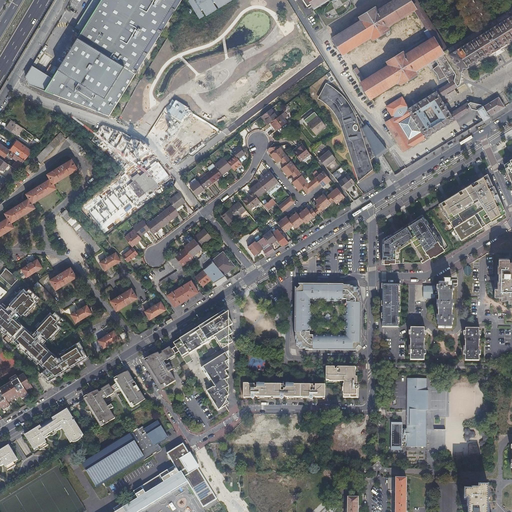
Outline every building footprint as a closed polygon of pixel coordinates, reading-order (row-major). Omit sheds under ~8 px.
[(181,0),(100,0),(100,1),(101,1),(90,18),(87,24),(78,38),(70,51),(53,78),(45,91),(109,116),(135,75),(174,12),(181,0)] [(189,0),(187,1),(199,20),(204,17),(201,11),(202,10),(206,17),(217,10),(212,3),(215,2),(219,9),(233,0),(189,0)] [(296,0),(307,16),(313,12),(311,9),(308,0),(296,0)] [(308,0),(311,9),(314,7),(325,0),(308,0)] [(387,26),(415,9),(409,0),(394,0),(377,11),(375,7),(360,17),(362,20),(334,38),(343,53),(346,51),(371,35),(373,38),(388,29),(387,26)] [(416,0),(409,0),(415,9),(427,29),(431,35),(442,53),(447,50),(416,0)] [(450,54),(511,15),(511,9),(447,50),(450,54)] [(511,39),(511,15),(450,54),(461,71),(511,39)] [(365,80),(361,82),(371,97),(399,80),(401,83),(416,73),(414,70),(435,57),(442,53),(431,35),(428,37),(403,53),(403,52),(388,62),(390,65),(365,80)] [(450,54),(447,50),(442,53),(435,57),(439,64),(433,69),(437,73),(439,79),(446,76),(450,82),(436,91),(440,97),(459,84),(460,80),(462,73),(461,71),(450,54)] [(53,78),(32,65),(25,77),(28,84),(45,91),(53,78)] [(361,82),(365,80),(357,67),(356,68),(353,70),(361,82)] [(214,87),(225,79),(219,71),(208,79),(214,87)] [(366,174),(365,175),(360,179),(360,181),(360,180),(366,176),(370,172),(373,170),(373,169),(373,168),(371,163),(370,159),(372,157),(375,155),(376,156),(377,157),(378,157),(379,157),(380,156),(381,156),(382,155),(383,154),(387,150),(384,147),(384,146),(379,140),(374,134),(374,133),(373,133),(374,132),(371,127),(369,128),(368,127),(369,127),(368,127),(366,124),(364,125),(361,120),(358,115),(356,116),(354,111),(353,110),(352,108),(351,107),(351,106),(350,104),(349,103),(348,101),(347,100),(346,99),(345,98),(345,97),(344,97),(343,96),(340,92),(339,91),(337,90),(336,89),(335,88),(332,86),(331,86),(329,84),(327,83),(327,84),(328,85),(327,86),(324,84),(320,94),(321,95),(320,98),(322,100),(323,100),(323,101),(324,101),(325,101),(326,102),(327,103),(328,104),(329,105),(329,106),(333,111),(334,110),(334,111),(335,112),(336,114),(337,115),(338,116),(338,117),(338,118),(339,119),(338,119),(340,123),(342,122),(343,123),(343,124),(344,127),(344,128),(345,131),(347,137),(345,138),(347,143),(348,143),(348,145),(351,155),(351,158),(352,161),(353,161),(357,173),(358,177),(358,179),(359,178),(364,174),(365,173),(366,174)] [(408,108),(411,114),(415,120),(419,126),(422,132),(425,137),(454,120),(450,114),(440,97),(436,91),(408,108)] [(425,137),(422,132),(409,140),(398,123),(411,114),(408,108),(407,106),(407,105),(402,97),(387,106),(392,115),(393,115),(394,117),(386,122),(403,151),(425,137)] [(493,100),(483,106),(477,109),(478,111),(483,120),(484,121),(489,117),(500,110),(502,109),(505,107),(498,97),(496,98),(493,100)] [(476,110),(478,111),(477,109),(483,106),(482,104),(480,104),(478,104),(473,103),(470,102),(468,103),(471,109),(476,110)] [(471,109),(468,103),(450,114),(454,120),(471,109)] [(271,108),(261,116),(263,119),(264,119),(269,124),(271,123),(278,117),(271,108)] [(422,132),(419,126),(417,127),(416,127),(414,126),(413,125),(413,124),(413,122),(414,121),(415,120),(411,114),(398,123),(409,140),(422,132)] [(278,117),(271,123),(276,130),(286,122),(281,115),(278,117)] [(303,123),(304,125),(307,123),(312,120),(315,117),(313,115),(310,117),(306,121),(303,123)] [(307,123),(304,125),(313,136),(316,134),(320,130),(323,127),(315,117),(312,120),(307,123)] [(23,129),(12,121),(7,128),(18,136),(23,129)] [(61,133),(37,158),(42,162),(66,138),(61,133)] [(72,134),(67,139),(80,153),(96,178),(102,175),(85,149),(72,134)] [(1,143),(10,149),(9,141),(5,138),(1,143)] [(22,144),(18,140),(11,149),(15,152),(20,147),(22,144)] [(1,143),(0,142),(0,154),(1,155),(1,154),(4,157),(10,149),(1,143)] [(291,150),(296,156),(305,148),(306,148),(301,142),(291,150)] [(32,151),(22,144),(20,147),(26,152),(21,158),(25,160),(26,158),(31,152),(32,151)] [(239,145),(232,151),(236,155),(239,159),(246,154),(239,145)] [(269,147),(267,150),(271,155),(274,158),(283,151),(279,146),(269,147)] [(296,156),(303,164),(311,157),(308,154),(309,154),(305,148),(296,156)] [(325,168),(336,159),(329,150),(318,159),(325,168)] [(283,151),(274,158),(275,160),(277,162),(280,160),(282,163),(288,158),(283,151)] [(37,158),(31,152),(26,158),(32,164),(37,158)] [(13,157),(22,164),(25,160),(21,158),(15,153),(13,157)] [(239,159),(236,155),(228,161),(231,165),(232,167),(234,169),(242,163),(239,159)] [(228,161),(224,157),(215,164),(216,165),(222,173),(231,165),(228,161)] [(284,172),(294,165),(288,158),(282,163),(284,165),(281,168),(283,171),(284,172)] [(50,178),(53,184),(77,169),(71,159),(47,174),(50,178)] [(8,164),(11,166),(17,170),(19,167),(10,161),(8,164)] [(216,165),(206,173),(206,174),(212,182),(223,174),(222,174),(222,173),(216,165)] [(231,165),(222,173),(222,174),(232,167),(231,165)] [(293,176),(299,172),(294,165),(284,172),(286,174),(288,176),(291,174),(293,176)] [(6,178),(9,180),(10,180),(12,177),(17,170),(11,166),(10,167),(12,169),(6,178)] [(259,181),(260,182),(266,189),(270,194),(281,185),(269,171),(263,176),(264,177),(259,181)] [(328,182),(331,180),(323,171),(319,174),(327,183),(328,182)] [(294,185),(296,186),(305,179),(299,172),(293,176),(295,179),(292,182),(294,185)] [(206,174),(198,180),(205,188),(212,182),(206,174)] [(315,178),(320,183),(322,187),(325,184),(327,183),(319,174),(315,178)] [(338,183),(345,191),(355,183),(348,174),(338,183)] [(486,225),(488,224),(485,219),(484,216),(480,211),(475,214),(463,222),(458,213),(479,200),(484,209),(489,216),(491,220),(492,222),(496,219),(495,217),(501,213),(502,215),(505,213),(504,211),(488,175),(439,205),(448,219),(454,228),(461,240),(483,227),(486,225)] [(56,188),(53,184),(50,178),(26,193),(29,198),(32,203),(56,188)] [(110,209),(142,186),(137,178),(104,201),(110,209)] [(307,193),(319,184),(314,178),(308,183),(302,187),(307,193)] [(299,190),(302,187),(308,183),(305,179),(296,186),(297,187),(299,190)] [(197,195),(205,188),(198,180),(190,186),(197,195)] [(260,182),(251,189),(253,192),(257,197),(266,189),(260,182)] [(340,200),(344,197),(337,188),(334,190),(333,191),(340,200)] [(329,194),(333,200),(336,203),(340,200),(333,191),(331,192),(329,194)] [(170,199),(173,204),(176,208),(183,203),(186,200),(180,192),(170,199)] [(257,197),(253,192),(243,200),(250,208),(260,201),(257,197)] [(327,206),(332,201),(327,195),(326,197),(323,193),(319,197),(327,206)] [(284,200),(289,206),(294,202),(290,196),(284,200)] [(320,211),(327,206),(319,197),(315,200),(318,203),(315,205),(320,211)] [(35,208),(32,203),(29,198),(6,213),(8,217),(12,223),(35,208)] [(273,198),(265,204),(268,208),(276,202),(273,198)] [(278,205),(281,209),(283,211),(289,206),(284,200),(278,205)] [(240,201),(229,209),(236,217),(246,209),(240,201)] [(173,204),(164,211),(170,220),(180,213),(178,210),(176,208),(173,204)] [(302,210),(309,220),(316,214),(312,208),(309,210),(306,207),(302,210)] [(68,209),(62,214),(98,252),(103,248),(68,209)] [(230,224),(237,219),(236,217),(229,209),(222,214),(230,224)] [(164,211),(156,217),(162,226),(170,220),(164,211)] [(292,215),(299,224),(301,222),(299,220),(294,213),(292,215)] [(290,220),(295,227),(299,224),(292,215),(288,218),(290,220)] [(383,240),(383,263),(400,263),(400,252),(396,252),(396,249),(398,248),(397,247),(400,245),(401,246),(409,241),(408,240),(410,239),(412,242),(423,259),(425,262),(444,250),(422,215),(383,240)] [(12,223),(8,217),(0,222),(0,235),(14,227),(12,223)] [(151,228),(154,232),(162,226),(156,217),(148,223),(151,228)] [(135,228),(141,235),(151,228),(148,223),(144,219),(134,227),(135,228)] [(139,239),(142,237),(141,235),(135,228),(126,236),(133,245),(139,240),(139,239)] [(194,237),(201,245),(212,236),(206,228),(194,237)] [(278,239),(283,246),(289,242),(281,231),(277,234),(277,233),(279,231),(277,229),(272,232),(275,235),(278,239)] [(265,238),(271,245),(278,239),(275,235),(272,232),(270,230),(263,236),(264,236),(265,238)] [(263,250),(268,255),(275,251),(271,245),(265,238),(258,244),(257,242),(255,240),(248,246),(255,255),(263,248),(264,249),(263,250)] [(396,252),(400,252),(400,250),(412,242),(410,239),(408,240),(409,241),(401,246),(400,245),(397,247),(398,248),(396,249),(396,252)] [(122,255),(128,261),(138,253),(133,246),(122,255)] [(175,256),(182,264),(193,256),(187,247),(175,256)] [(213,261),(224,273),(235,265),(224,251),(212,259),(213,261)] [(187,273),(188,272),(187,270),(182,264),(175,256),(173,252),(168,257),(178,270),(160,281),(165,289),(179,280),(178,278),(179,278),(180,280),(188,275),(187,273)] [(100,262),(105,270),(120,261),(115,253),(100,262)] [(511,261),(508,262),(508,260),(508,259),(508,257),(498,257),(498,264),(498,267),(498,271),(498,279),(498,286),(497,286),(494,286),(494,294),(501,294),(508,294),(508,297),(508,300),(511,299),(511,261)] [(21,269),(26,277),(42,267),(37,259),(21,269)] [(210,276),(214,282),(225,275),(224,273),(213,261),(204,269),(210,276)] [(50,280),(56,289),(76,277),(70,267),(50,280)] [(1,276),(12,286),(18,278),(7,268),(1,276)] [(204,280),(210,276),(204,269),(195,276),(202,284),(205,282),(204,280)] [(439,283),(439,291),(439,296),(438,301),(437,301),(437,305),(438,305),(438,316),(436,316),(436,320),(438,320),(438,322),(438,328),(452,328),(452,320),(454,320),(454,316),(452,316),(452,305),(454,305),(454,301),(452,301),(452,293),(452,290),(454,290),(454,286),(452,286),(452,283),(458,283),(458,280),(458,279),(452,279),(448,279),(445,279),(445,280),(445,283),(439,283)] [(168,294),(175,306),(199,291),(191,280),(168,294)] [(41,285),(35,291),(47,302),(49,301),(53,298),(41,285)] [(360,304),(361,304),(361,296),(360,296),(359,292),(359,290),(358,290),(358,288),(354,287),(351,287),(351,285),(343,285),(343,286),(300,286),(301,287),(298,289),(297,288),(297,332),(295,332),(295,340),(297,340),(297,344),(297,345),(298,346),(299,346),(299,347),(300,348),(302,349),(304,349),(304,350),(312,350),(312,349),(354,349),(359,344),(360,304)] [(382,285),(382,327),(397,327),(397,318),(398,318),(398,308),(399,308),(399,304),(398,304),(399,285),(382,285)] [(439,296),(439,291),(435,291),(435,286),(423,286),(423,298),(433,299),(434,298),(434,297),(434,296),(439,296)] [(1,304),(0,305),(0,328),(4,332),(6,331),(8,333),(8,334),(12,337),(18,344),(18,345),(31,357),(32,356),(35,358),(35,359),(45,369),(41,373),(49,381),(68,369),(67,368),(78,361),(79,362),(88,356),(83,348),(83,347),(79,341),(58,355),(57,356),(46,346),(46,347),(43,344),(46,340),(43,338),(45,336),(48,339),(49,337),(51,339),(62,328),(57,323),(62,318),(58,315),(55,312),(53,314),(50,312),(37,326),(39,328),(32,335),(29,332),(30,331),(19,321),(19,322),(16,319),(19,316),(17,313),(18,311),(22,315),(23,313),(25,315),(37,301),(35,299),(38,296),(29,288),(27,291),(23,288),(9,304),(10,304),(6,309),(1,304)] [(111,301),(116,311),(137,298),(131,289),(111,301)] [(53,298),(49,301),(54,306),(58,303),(53,298)] [(145,311),(150,319),(165,310),(160,302),(145,311)] [(70,315),(75,323),(91,313),(86,305),(70,315)] [(229,318),(229,313),(227,314),(226,312),(200,328),(180,340),(174,344),(177,348),(180,352),(183,359),(190,355),(209,343),(216,339),(222,349),(229,345),(233,342),(229,336),(229,318)] [(410,354),(410,360),(424,360),(424,355),(425,355),(426,346),(424,346),(424,335),(426,335),(426,331),(424,331),(424,328),(411,327),(411,331),(409,331),(409,335),(411,335),(410,346),(408,346),(409,354),(410,354)] [(465,355),(465,360),(479,360),(479,355),(480,355),(481,346),(479,346),(479,335),(481,335),(481,331),(479,331),(479,328),(465,328),(465,331),(463,331),(463,335),(465,335),(465,346),(463,346),(463,355),(465,355)] [(87,329),(82,331),(85,338),(91,335),(87,329)] [(98,340),(102,348),(118,339),(113,331),(98,340)] [(149,365),(156,376),(158,375),(153,367),(168,359),(173,356),(175,355),(176,354),(173,349),(172,350),(170,347),(147,362),(149,365)] [(229,369),(229,366),(229,355),(229,352),(202,368),(204,372),(210,380),(210,381),(212,380),(214,383),(216,386),(207,391),(210,397),(219,411),(226,407),(228,406),(229,404),(227,400),(227,399),(228,398),(228,397),(228,396),(228,395),(229,395),(229,394),(229,393),(229,391),(229,390),(229,389),(229,388),(229,387),(229,385),(229,384),(229,383),(228,382),(228,381),(228,380),(227,379),(229,378),(226,371),(229,369)] [(153,367),(158,375),(159,375),(160,375),(165,384),(166,384),(167,386),(176,381),(174,377),(170,372),(173,370),(170,364),(167,366),(164,362),(167,360),(167,361),(175,356),(175,355),(173,356),(168,359),(153,367)] [(359,398),(359,388),(358,387),(358,386),(357,386),(357,385),(357,384),(357,377),(356,377),(356,370),(355,370),(355,368),(341,367),(341,368),(340,368),(340,369),(339,369),(337,369),(337,368),(326,368),(326,381),(329,381),(329,382),(334,382),(334,381),(338,381),(338,382),(344,382),(344,385),(343,385),(343,388),(344,388),(344,390),(343,390),(343,398),(359,398)] [(6,384),(14,398),(20,394),(22,398),(28,394),(26,390),(32,386),(24,372),(17,376),(18,378),(13,381),(12,380),(6,384)] [(135,382),(129,373),(116,381),(118,384),(121,389),(121,390),(122,389),(131,404),(132,404),(135,402),(137,405),(146,400),(141,392),(140,393),(139,392),(140,391),(137,386),(135,387),(133,389),(131,385),(133,384),(135,382)] [(158,375),(156,376),(162,386),(165,384),(160,375),(159,375),(158,375)] [(406,428),(402,428),(402,423),(401,423),(400,424),(393,424),(392,423),(391,423),(391,450),(392,450),(393,447),(400,447),(401,450),(402,450),(402,442),(407,442),(407,446),(406,446),(406,447),(426,447),(426,446),(425,446),(425,433),(426,433),(426,418),(426,410),(428,410),(428,409),(427,409),(427,392),(428,392),(428,391),(426,391),(426,379),(427,379),(407,378),(407,379),(407,390),(407,393),(407,397),(407,408),(407,409),(407,410),(410,410),(410,425),(409,425),(407,425),(407,428),(406,428)] [(251,398),(254,398),(255,397),(257,397),(280,397),(280,398),(281,398),(283,398),(284,398),(284,397),(286,397),(310,398),(310,399),(313,399),(313,398),(313,397),(315,397),(315,398),(325,398),(325,385),(315,385),(315,386),(313,386),(313,385),(286,384),(286,386),(284,386),(284,384),(257,384),(257,386),(255,386),(255,384),(249,384),(249,383),(244,383),(244,397),(246,397),(246,398),(251,398)] [(0,406),(1,405),(3,409),(10,405),(8,402),(14,398),(6,384),(0,386),(0,388),(0,389),(0,406)] [(114,392),(111,388),(110,385),(102,390),(102,391),(100,393),(99,391),(87,399),(101,421),(105,419),(107,422),(115,417),(110,409),(113,407),(111,404),(108,406),(107,406),(105,403),(103,404),(102,403),(105,401),(104,399),(102,397),(105,395),(106,397),(107,398),(115,393),(114,392)] [(75,420),(68,409),(50,420),(51,421),(47,424),(43,427),(39,429),(38,427),(23,437),(32,451),(36,449),(38,452),(46,447),(42,441),(48,437),(54,434),(60,430),(63,436),(62,436),(67,444),(74,441),(84,435),(75,420)] [(129,434),(82,463),(97,487),(142,459),(144,462),(154,456),(153,455),(157,452),(158,454),(161,451),(162,449),(160,447),(158,444),(167,438),(157,422),(144,430),(143,427),(130,435),(129,434)] [(466,430),(463,439),(468,441),(470,436),(474,438),(476,433),(466,430)] [(307,432),(237,431),(237,445),(262,445),(262,450),(268,450),(268,446),(307,446),(307,432)] [(182,472),(195,463),(196,463),(183,443),(167,453),(177,468),(180,473),(182,472)] [(10,444),(0,450),(0,454),(11,468),(16,465),(14,462),(18,459),(10,444)] [(11,468),(0,454),(0,465),(1,465),(1,466),(4,464),(8,470),(11,468)] [(203,507),(216,499),(195,463),(182,472),(187,481),(203,507)] [(180,473),(177,468),(175,469),(176,470),(170,473),(172,477),(180,473)] [(136,511),(187,481),(182,472),(180,473),(172,477),(146,493),(144,489),(136,494),(107,511),(136,511)] [(405,511),(406,478),(396,478),(396,491),(395,491),(395,494),(396,494),(395,509),(394,511),(405,511)] [(468,500),(467,511),(487,511),(488,485),(478,485),(478,489),(464,489),(464,500),(468,500)] [(348,497),(347,511),(358,511),(358,497),(348,497)]
